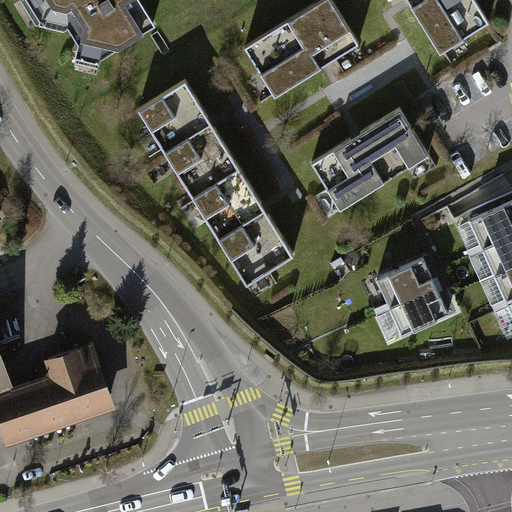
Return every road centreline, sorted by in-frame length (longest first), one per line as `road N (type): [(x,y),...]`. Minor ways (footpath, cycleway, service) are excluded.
road 1 (secondary): [(0,113),(51,187),(154,292),(189,340),(217,391),(242,474)]
road 2 (primary): [(242,474),(480,430)]
road 3 (primary): [(99,511),(242,474)]
